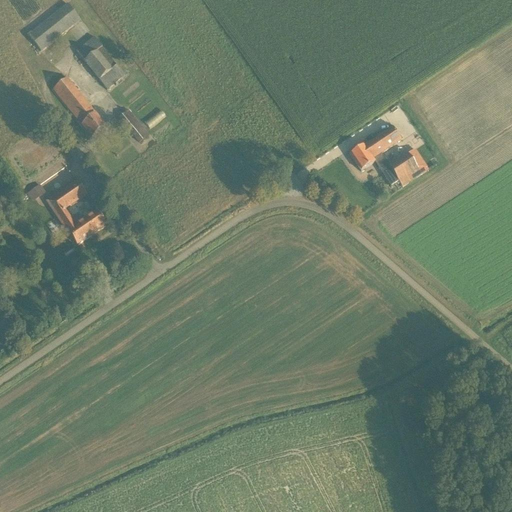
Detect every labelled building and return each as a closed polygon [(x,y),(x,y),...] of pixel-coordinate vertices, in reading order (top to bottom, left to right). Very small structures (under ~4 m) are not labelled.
[(40,52),(48,46),(81,21),(68,5),(28,36),(40,52)] [(107,91),(115,85),(124,77),(94,38),(76,53),(107,91)] [(91,139),(106,127),(67,79),(53,90),(91,139)] [(139,143),(147,137),(148,136),(128,111),(119,118),(139,143)] [(391,187),(397,183),(388,169),(379,156),(401,141),(392,128),(349,156),(361,172),(375,163),(391,187)] [(408,155),(388,169),(397,183),(398,182),(402,187),(421,175),(408,155)] [(75,225),(66,210),(87,196),(77,183),(48,202),(77,246),(107,226),(96,210),(75,225)]
